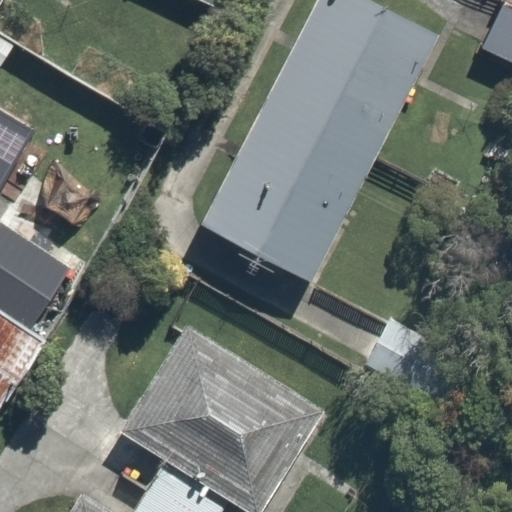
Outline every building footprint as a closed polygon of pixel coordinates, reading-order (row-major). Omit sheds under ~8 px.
[(233,0),(196,0),(224,16),(233,0)] [(433,28),(380,0),(313,0),(199,215),(304,271),(433,28)] [(511,0),(501,0),(500,3),(511,8),(511,0)] [(0,134),(15,106),(0,98),(0,50),(3,46),(0,44),(0,134)] [(0,220),(0,300),(42,328),(83,264),(5,213),(0,220)] [(0,393),(42,328),(0,300),(0,393)] [(159,464),(228,505),(239,511),(275,511),(336,409),(187,321),(117,440),(159,464)] [(224,511),(228,505),(159,464),(154,472),(130,511),(122,511),(83,489),(68,511),(224,511)]
